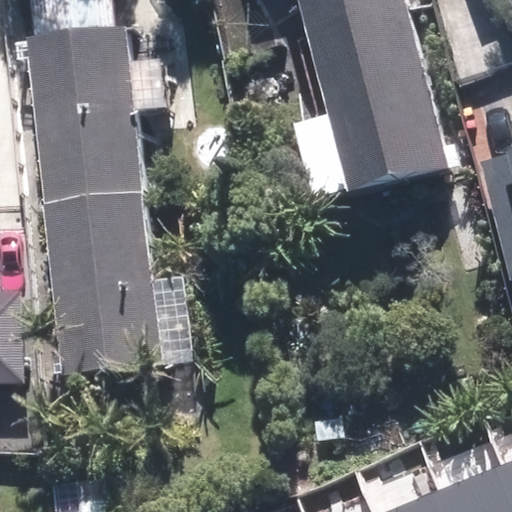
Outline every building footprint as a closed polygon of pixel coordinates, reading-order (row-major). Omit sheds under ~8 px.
[(127,0),(42,0),(67,369),(209,359),(204,272),(168,275),(156,108),(192,105),(187,20),(130,24),(127,0)] [(316,0),(346,114),(314,123),(334,201),(466,167),(422,0),(316,0)] [(511,153),(496,157),(511,226),(511,153)] [(511,511),(511,465),(449,491),(456,511),(511,511)] [(121,511),(120,478),(62,480),(63,511),(121,511)] [(456,511),(449,491),(401,511),(456,511)]
